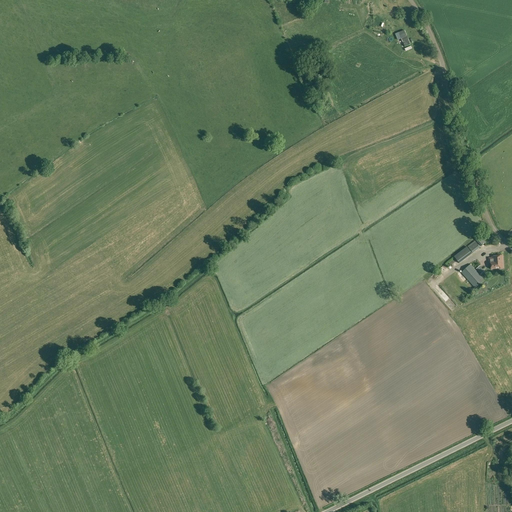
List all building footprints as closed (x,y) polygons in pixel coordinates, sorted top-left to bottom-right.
[(381,0),(376,0),(372,3),(378,14),(382,11),(384,15),(388,12),(381,0)] [(402,6),(396,11),(397,12),(395,14),(400,20),(408,14),(402,6)] [(399,33),(396,34),(398,40),(401,38),(405,47),(410,45),(404,31),(399,33)] [(481,246),(484,243),(486,242),(479,234),(474,238),(481,246)] [(469,248),(473,253),(480,247),(476,242),(469,248)] [(454,257),(459,264),(472,254),(467,247),(454,257)] [(491,256),(491,258),(488,258),(489,263),(490,263),(491,269),(504,268),(503,255),(491,256)] [(466,278),(475,288),(484,280),(470,264),(460,273),(466,279),(466,278)]
